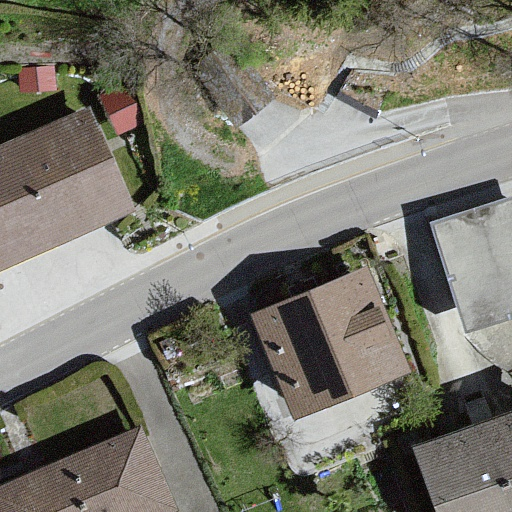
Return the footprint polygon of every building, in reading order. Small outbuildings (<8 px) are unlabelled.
[(86,112),(0,148),(0,271),(131,213),(86,112)] [(511,194),(431,221),(468,332),(511,317),(511,194)] [(371,268),(244,318),(284,420),(411,370),(371,268)] [(511,511),(511,412),(410,448),(432,511),(511,511)] [(173,511),(138,430),(0,490),(0,511),(173,511)]
